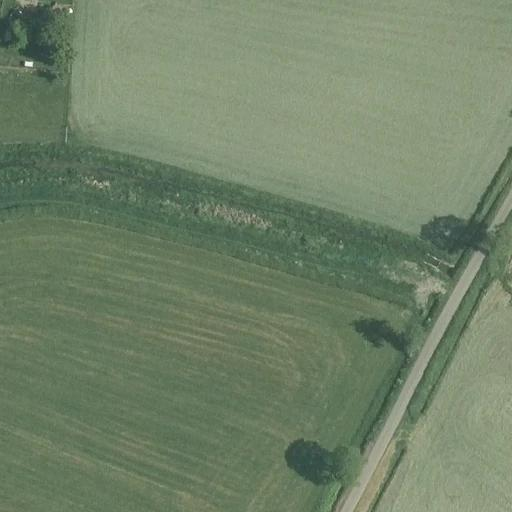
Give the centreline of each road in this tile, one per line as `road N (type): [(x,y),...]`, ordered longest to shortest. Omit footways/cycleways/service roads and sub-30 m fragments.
road 1 (track): [(458,294),(69,196),(0,201)]
road 2 (unclassified): [(349,511),(511,203)]
